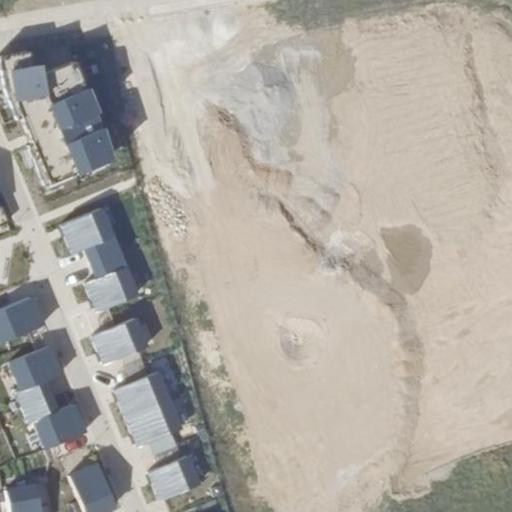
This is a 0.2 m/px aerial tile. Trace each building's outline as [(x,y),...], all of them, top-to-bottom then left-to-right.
[(26,50),(0,59),(0,110),(29,191),(111,162),(76,65),(37,80),(26,50)] [(237,193),(189,62),(159,67),(169,99),(153,102),(177,191),(202,189),(211,203),(237,193)] [(134,294),(99,209),(55,227),(66,255),(78,250),(90,279),(78,284),(89,312),(134,294)] [(0,310),(0,343),(40,326),(29,299),(0,310)] [(87,337),(99,365),(143,347),(131,319),(87,337)] [(2,367),(37,451),(81,432),(70,405),(57,410),(45,381),(57,375),(45,348),(2,367)] [(178,430),(155,372),(111,390),(134,447),(178,430)] [(141,473),(153,501),(197,483),(186,455),(141,473)] [(82,511),(105,511),(114,509),(98,464),(69,474),(82,511)] [(5,511),(37,511),(33,486),(2,492),(5,511)]
